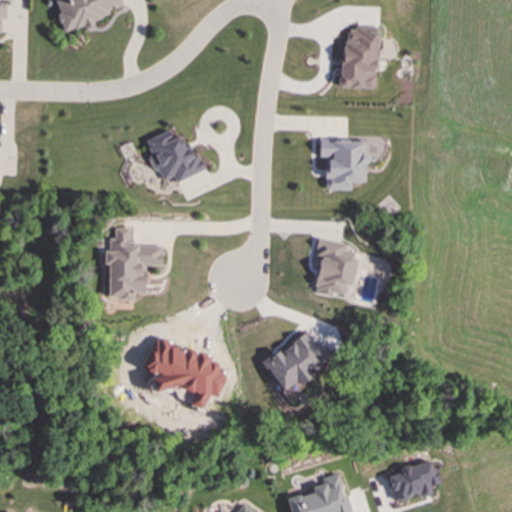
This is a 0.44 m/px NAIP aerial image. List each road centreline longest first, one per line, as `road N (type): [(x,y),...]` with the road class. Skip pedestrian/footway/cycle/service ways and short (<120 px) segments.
road 1 (residential): [(278,0),(278,69),(263,118),(260,263),(239,285)]
road 2 (residential): [(256,0),(223,16),(171,74),(126,90),(0,89)]
